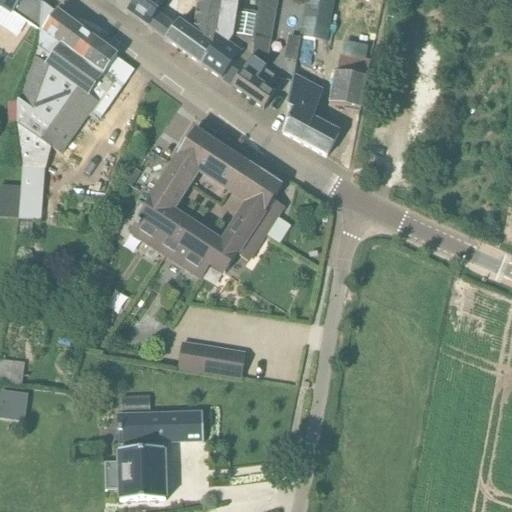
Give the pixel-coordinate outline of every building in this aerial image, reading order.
[(40,33),(43,5),(35,0),(0,0),(0,7),(26,24),(40,33)] [(167,0),(138,0),(128,15),(147,29),(168,0),(167,0)] [(209,56),(213,50),(215,37),(221,0),(199,0),(194,36),(178,24),(165,42),(201,67),(209,56)] [(221,0),(215,37),(219,40),(228,46),(231,41),(232,36),(235,23),(238,0),(221,0)] [(275,18),(278,0),(260,0),(259,15),(275,18)] [(326,43),(334,0),(306,0),(299,38),(316,41),(326,43)] [(45,66),(58,49),(101,80),(116,59),(117,59),(43,5),(40,33),(38,53),(34,50),(32,56),(45,66)] [(257,27),(255,40),(254,46),(252,60),(251,61),(265,70),(271,42),(275,18),(259,15),(257,27)] [(219,40),(215,37),(213,50),(209,56),(201,67),(221,82),(222,81),(232,88),(244,71),(250,62),(251,61),(252,60),(254,46),(255,40),(232,36),(231,41),(228,46),(219,40)] [(58,49),(45,66),(97,103),(90,113),(99,120),(134,72),(116,59),(101,80),(58,49)] [(97,103),(45,66),(32,56),(15,102),(16,124),(48,148),(59,155),(90,113),(97,103)] [(338,75),(367,81),(370,63),(341,57),(338,75)] [(244,71),(232,88),(231,89),(263,112),(274,97),(268,92),(276,79),(265,70),(251,61),(250,62),(244,71)] [(367,81),(338,75),(335,75),(329,105),(361,111),(367,81)] [(312,121),(322,93),(323,91),(318,89),(294,77),(288,104),(294,110),(282,136),(326,159),(339,134),(312,121)] [(48,148),(16,124),(16,126),(22,167),(18,221),(40,222),(43,170),(48,148)] [(170,216),(196,174),(191,171),(208,144),(193,134),(149,203),(170,216)] [(191,171),(196,174),(230,196),(247,168),(208,144),(191,171)] [(283,209),(273,202),(282,189),(248,167),(230,196),(247,207),(238,221),(264,238),(283,209)] [(138,178),(129,172),(124,190),(130,193),(138,178)] [(167,257),(186,226),(170,216),(149,203),(130,233),(167,257)] [(101,235),(113,237),(117,219),(105,217),(101,235)] [(248,263),(264,238),(238,221),(220,248),(209,265),(210,266),(225,275),(237,257),(248,263)] [(186,226),(167,257),(202,280),(210,266),(209,265),(220,248),(186,226)] [(88,335),(92,317),(73,313),(69,330),(88,335)] [(182,345),(177,369),(191,371),(195,347),(182,345)] [(195,347),(191,371),(203,373),(207,349),(195,347)] [(207,349),(203,373),(215,376),(220,351),(207,349)] [(220,351),(215,376),(228,378),(232,353),(220,351)] [(232,353),(228,378),(241,380),(245,355),(232,353)] [(0,361),(0,386),(22,389),(25,364),(0,361)] [(0,404),(0,406),(27,409),(28,395),(1,392),(0,404)] [(119,504),(165,503),(164,452),(160,452),(160,445),(203,444),(203,415),(119,418),(120,446),(121,446),(122,453),(118,453),(119,504)]
